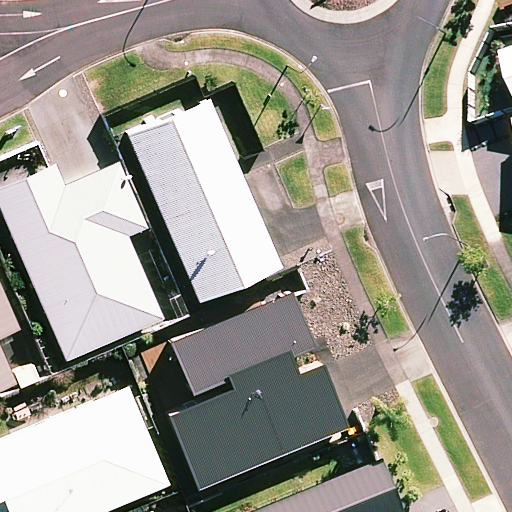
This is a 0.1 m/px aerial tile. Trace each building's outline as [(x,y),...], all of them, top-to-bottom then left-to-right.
[(277,270),(205,102),(125,137),(197,305),(277,270)] [(143,229),(115,166),(60,191),(52,171),(0,193),(0,215),(65,364),(159,323),(122,239),(143,229)] [(344,429),(285,295),(168,346),(194,407),(164,420),(197,494),(344,429)] [(0,391),(9,388),(0,363),(0,337),(13,333),(0,298),(0,391)] [(102,511),(164,486),(125,391),(0,442),(0,511),(4,511),(5,511),(102,511)] [(395,511),(375,463),(255,511),(395,511)]
